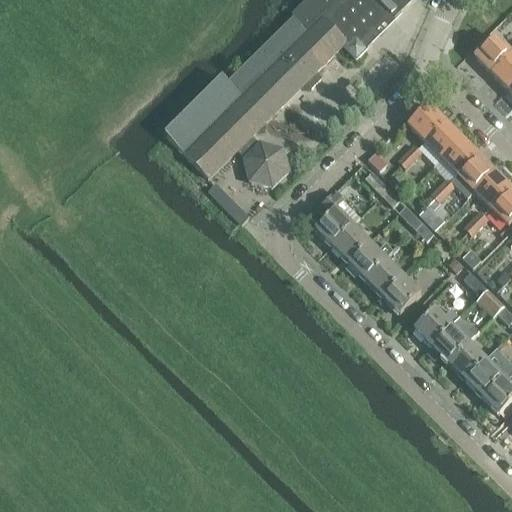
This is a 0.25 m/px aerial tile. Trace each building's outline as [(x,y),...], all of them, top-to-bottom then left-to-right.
[(356,63),(371,47),(367,43),(391,18),(395,22),(417,0),(416,0),(309,0),(291,18),(293,21),(228,86),(222,81),(165,137),(208,182),(239,151),(248,160),(244,163),(250,185),(272,191),(288,175),(282,153),(260,147),(257,151),(249,142),(306,85),(311,91),(320,82),(315,76),(342,49),(356,63)] [(474,59),(491,76),(510,56),(494,40),(474,59)] [(491,76),(507,93),(511,88),(511,58),(510,56),(491,76)] [(408,128),(424,145),(444,125),(428,109),(408,128)] [(424,145),(441,162),(461,142),(444,125),(424,145)] [(441,162),(458,179),(478,159),(461,142),(441,162)] [(414,148),(406,156),(414,165),(423,156),(414,148)] [(414,165),(406,156),(398,164),(406,173),(414,165)] [(458,179),(474,196),(494,176),(478,159),(458,179)] [(365,183),(376,194),(383,187),(372,176),(365,183)] [(474,196),(491,213),(511,193),(494,176),(474,196)] [(447,182),(439,190),(447,199),(456,190),(447,182)] [(209,194),(242,228),(249,221),(216,187),(209,194)] [(447,199),(439,190),(431,199),(439,207),(447,199)] [(382,200),(393,211),(400,205),(389,193),(382,200)] [(511,193),(491,213),(508,230),(511,225),(511,193)] [(314,233),(331,250),(352,229),(360,221),(335,196),(317,213),(326,221),(314,233)] [(434,203),(429,207),(434,213),(439,208),(437,206),(434,203)] [(399,217),(410,228),(416,222),(405,210),(399,217)] [(480,215),(472,223),(480,231),(488,223),(480,215)] [(480,231),(472,223),(463,231),(472,240),(480,231)] [(415,234),(426,246),(433,239),(422,228),(415,234)] [(331,250),(348,267),(369,246),(352,229),(331,250)] [(432,251),(443,263),(450,256),(439,245),(432,251)] [(348,267),(365,284),(386,264),(385,262),(393,255),(385,247),(377,255),(369,246),(348,267)] [(470,252),(462,260),(473,272),(482,263),(470,252)] [(456,262),(449,269),(456,276),(463,270),(456,262)] [(365,284),(383,301),(403,281),(386,264),(365,284)] [(505,275),(497,283),(503,290),(511,281),(505,275)] [(464,284),(474,295),(481,288),(470,277),(464,284)] [(403,281),(383,301),(400,318),(420,298),(403,281)] [(480,301),(491,312),(498,305),(487,294),(480,301)] [(497,318),(508,329),(511,325),(511,319),(504,311),(497,318)] [(414,333),(431,350),(451,329),(450,328),(456,323),(451,317),(445,323),(434,312),(414,333)] [(448,367),(469,347),(476,339),(459,322),(452,329),(451,329),(431,350),(448,367)] [(448,367),(465,384),(485,364),(469,347),(448,367)] [(465,384),(482,401),(503,381),(485,364),(465,384)] [(511,390),(503,381),(482,401),(499,419),(511,405),(511,390)]
